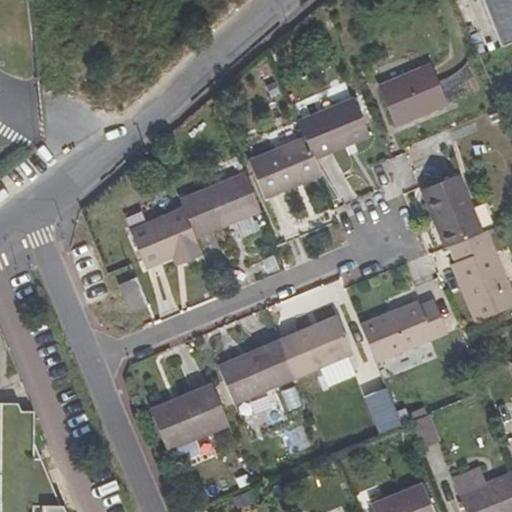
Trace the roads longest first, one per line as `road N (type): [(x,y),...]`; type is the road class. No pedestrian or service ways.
road 1 (residential): [(27,211),(278,0)]
road 2 (residential): [(382,243),(85,363)]
road 3 (residential): [(0,294),(90,511)]
road 4 (residential): [(85,363),(27,211)]
road 5 (residential): [(146,511),(85,363)]
